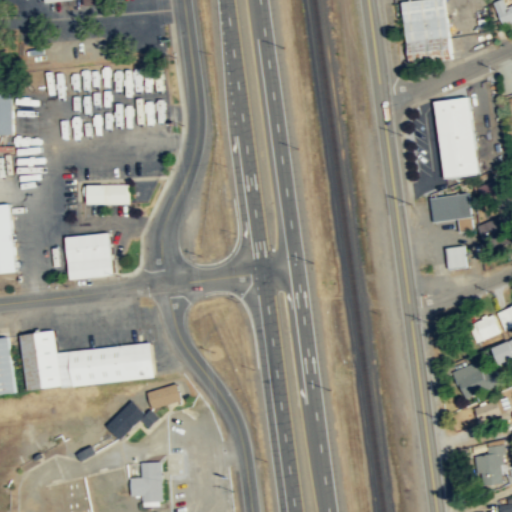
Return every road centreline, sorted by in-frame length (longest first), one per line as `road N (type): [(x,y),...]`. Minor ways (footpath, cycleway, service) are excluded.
road 1 (primary): [(225,0),(295,511)]
road 2 (tertiary): [(367,0),(436,511)]
road 3 (tertiary): [(183,0),(197,132),(161,233),(167,283)]
road 4 (primary): [(296,268),(259,0)]
road 5 (tertiary): [(167,283),(181,339),(241,435),(251,511)]
road 6 (primary): [(329,511),(296,268)]
road 7 (residential): [(0,302),(167,283)]
road 8 (residential): [(381,95),(511,47)]
road 9 (residential): [(167,283),(296,268)]
